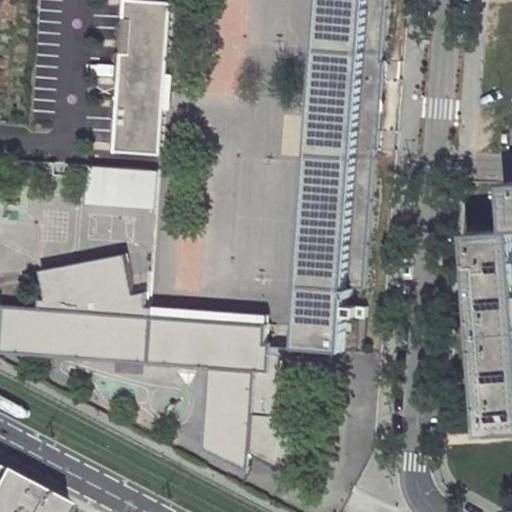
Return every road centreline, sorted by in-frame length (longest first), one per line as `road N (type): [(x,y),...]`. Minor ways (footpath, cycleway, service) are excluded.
road 1 (residential): [(439,511),(415,486),(413,461),(450,0)]
road 2 (tertiary): [(0,435),(145,511)]
